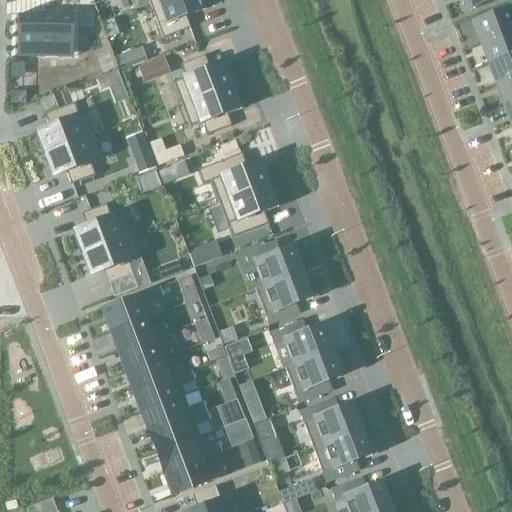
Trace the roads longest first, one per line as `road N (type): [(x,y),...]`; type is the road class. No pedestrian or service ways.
road 1 (residential): [(457,511),(264,0)]
road 2 (residential): [(511,300),(398,0)]
road 3 (residential): [(0,218),(111,511)]
